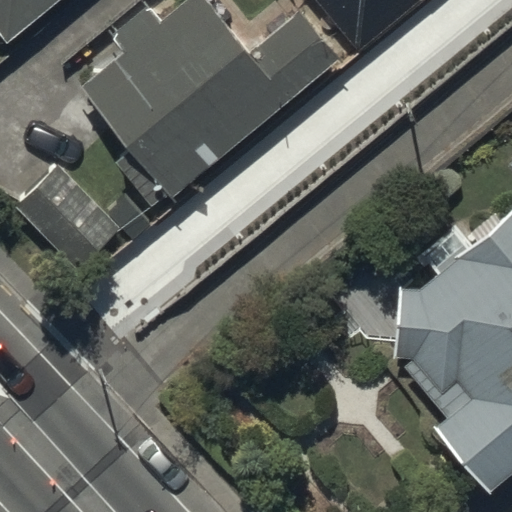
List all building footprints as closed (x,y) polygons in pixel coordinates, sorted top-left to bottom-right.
[(0,0),(0,39),(8,50),(69,0),(0,0)] [(170,201),(173,205),(343,62),(304,16),(253,59),(204,0),(202,0),(163,33),(147,15),(113,44),(126,60),(82,96),(132,156),(116,170),(153,214),(170,201)] [(315,0),(360,56),(428,0),(315,0)] [(511,167),(507,171),(511,177),(511,218),(505,225),(498,217),(471,240),(480,250),(470,259),(453,239),(423,265),(440,285),(425,298),(401,296),(396,368),(413,369),(408,374),(452,426),(437,439),(491,502),(511,484),(511,167)] [(121,236),(60,172),(18,211),(79,275),(121,236)]
